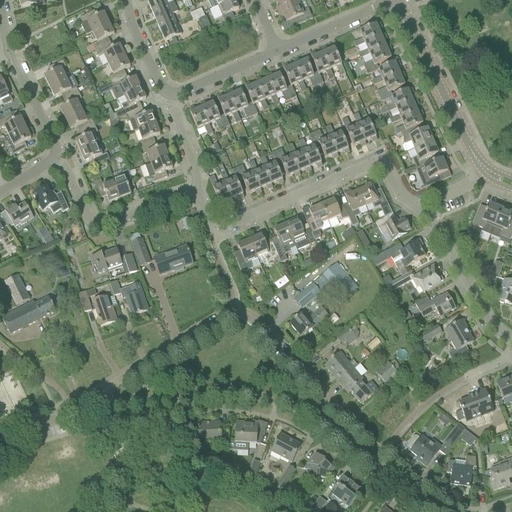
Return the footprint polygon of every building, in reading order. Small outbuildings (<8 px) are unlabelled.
[(44,4),(42,0),(19,0),(21,9),(44,4)] [(151,12),(167,5),(165,0),(151,0),(147,2),(151,12)] [(211,10),(233,0),(206,0),(207,0),(211,10)] [(233,0),(211,10),(218,7),(222,17),(225,24),(234,20),(231,14),(238,10),(233,0)] [(296,0),(281,0),(277,2),(279,8),(276,9),(278,14),(304,3),(304,2),(299,5),(296,0)] [(151,12),(156,22),(172,15),(177,13),(173,3),(167,5),(151,12)] [(312,20),(308,11),(304,3),(278,14),(280,19),(284,17),(286,23),(290,22),(293,28),(312,20)] [(92,13),(79,19),(82,25),(80,26),(86,36),(92,33),(108,25),(103,14),(95,18),(92,13)] [(160,32),(176,25),(172,15),(156,22),(160,32)] [(208,22),(202,25),(204,31),(211,29),(208,22)] [(380,27),(379,24),(359,33),(362,40),(353,44),(355,48),(381,37),(378,31),(381,30),(380,27)] [(104,40),(114,35),(108,25),(92,33),(97,43),(92,46),(95,51),(107,46),(104,40)] [(164,42),(180,35),(176,25),(160,32),(164,42)] [(364,52),(358,55),(360,59),(386,48),(383,42),(385,41),(384,38),(385,38),(384,35),(381,37),(364,44),(367,51),(364,52)] [(92,46),(86,49),(89,54),(95,51),(92,46)] [(119,46),(109,51),(107,46),(95,51),(98,57),(102,55),(108,65),(124,57),(119,46)] [(389,49),(390,49),(389,46),(386,48),(360,59),(369,55),(371,62),(362,65),(367,76),(378,71),(376,66),(390,59),(388,53),(390,52),(389,49)] [(345,75),(338,58),(334,49),(327,52),(326,49),(324,50),(323,50),(321,51),(322,54),(330,71),(335,68),(339,77),(345,75)] [(334,80),(330,71),(322,54),(316,57),(315,54),(313,55),(312,54),(310,55),(317,73),(318,76),(319,76),(325,73),(329,82),(334,80)] [(120,72),(130,68),(124,57),(108,65),(113,76),(108,78),(111,84),(122,78),(120,72)] [(60,70),(65,67),(63,61),(50,67),(53,73),(44,78),(49,88),(66,80),(60,70)] [(317,73),(312,75),(306,61),(299,64),(298,62),(296,63),(295,62),(293,63),(294,66),(306,92),(302,83),(308,80),(312,89),(323,85),(319,76),(318,76),(317,73)] [(378,71),(367,76),(378,71),(381,78),(371,82),(373,86),(382,82),(399,75),(397,69),(399,68),(398,65),(399,65),(398,62),(378,71)] [(301,94),(306,92),(294,66),(288,69),(287,66),(285,67),(284,66),(282,68),(290,87),(291,88),(297,85),(301,94)] [(385,89),(376,93),(380,103),(392,98),(390,93),(404,86),(401,80),(404,79),(403,76),(404,76),(403,73),(399,75),(382,82),(385,89)] [(290,87),(285,89),(279,75),(272,78),(271,75),(269,76),(268,75),(266,77),(268,80),(275,96),(281,94),(285,103),(296,98),(291,88),(290,87)] [(4,106),(12,102),(0,77),(0,102),(1,102),(4,106)] [(122,78),(111,84),(114,90),(111,91),(116,101),(117,101),(124,98),(140,89),(135,79),(125,84),(122,78)] [(75,88),(70,90),(66,80),(49,88),(54,99),(64,94),(67,100),(78,94),(75,88)] [(275,96),(268,80),(261,83),(260,80),(258,81),(257,80),(255,81),(256,85),(268,110),(264,101),(270,99),(274,108),(279,106),(275,96)] [(263,113),(268,110),(256,85),(250,87),(249,85),(247,86),(246,85),(244,86),(252,104),(252,106),(253,106),(259,103),(263,113)] [(123,111),(114,115),(117,120),(126,116),(138,111),(136,105),(145,100),(140,89),(124,98),(127,104),(121,106),(123,111)] [(411,93),(412,92),(411,90),(392,98),(380,103),(381,103),(391,99),(394,105),(385,109),(386,113),(396,109),(412,102),(410,96),(412,95),(411,93)] [(252,104),(246,106),(240,92),(234,95),(232,92),(230,93),(230,92),(227,93),(229,97),(240,123),(240,122),(236,113),(242,111),(246,120),(257,115),(253,106),(252,106),(252,104)] [(76,102),(81,100),(78,94),(67,100),(70,105),(60,110),(65,121),(82,112),(76,102)] [(235,125),(240,123),(229,97),(223,100),(221,97),(219,98),(219,97),(216,98),(224,116),(225,118),(231,115),(235,125)] [(416,104),(417,103),(416,101),(412,102),(396,109),(399,116),(386,122),(387,126),(400,121),(417,113),(415,107),(417,106),(416,104)] [(224,116),(219,118),(212,104),(206,107),(205,104),(202,105),(202,104),(199,105),(201,109),(208,125),(214,123),(218,132),(229,127),(225,118),(224,116)] [(212,135),(208,125),(201,109),(195,112),(194,109),(191,110),(191,109),(188,110),(197,130),(204,127),(208,137),(212,135)] [(138,111),(126,116),(129,122),(133,133),(138,131),(155,125),(151,114),(141,117),(138,111)] [(92,120),(87,123),(82,112),(65,121),(70,131),(80,126),(83,132),(95,126),(92,120)] [(421,115),(422,114),(421,112),(417,113),(400,121),(403,127),(394,131),(396,136),(400,134),(413,129),(422,125),(419,118),(422,117),(421,115)] [(368,121),(361,124),(357,115),(353,117),(356,127),(357,126),(364,142),(370,140),(371,142),(374,141),(374,142),(377,141),(368,121)] [(20,119),(10,123),(7,118),(4,119),(0,121),(0,128),(3,128),(8,138),(25,129),(20,119)] [(356,127),(351,129),(347,120),(342,122),(346,131),(353,148),(359,145),(360,147),(363,146),(363,147),(366,146),(364,142),(357,126),(356,127)] [(149,140),(159,136),(155,125),(138,131),(142,142),(137,144),(139,150),(151,145),(149,140)] [(92,135),(97,132),(95,126),(83,132),(85,138),(75,142),(80,153),(97,145),(92,135)] [(340,133),(333,135),(330,127),(325,129),(336,155),(342,152),(344,155),(346,153),(346,154),(349,153),(340,133)] [(21,145),(31,140),(25,129),(8,138),(13,148),(9,150),(12,156),(23,150),(21,145)] [(338,158),(336,155),(325,129),(324,129),(328,139),(322,141),(319,132),(309,136),(313,148),(319,145),(325,160),(332,157),(333,159),(335,158),(335,159),(338,158)] [(426,130),(416,134),(413,129),(400,134),(405,145),(403,146),(406,153),(414,150),(432,142),(426,130)] [(322,167),(313,148),(309,136),(308,136),(313,148),(306,150),(303,141),(298,143),(309,169),(316,166),(317,168),(319,167),(320,168),(322,167)] [(427,159),(437,155),(432,142),(414,150),(417,157),(412,160),(416,171),(429,165),(427,159)] [(311,172),(309,169),(298,143),(301,153),(296,155),(292,146),(287,147),(298,173),(305,171),(306,173),(308,172),(309,173),(311,172)] [(109,153),(102,156),(97,145),(80,153),(84,164),(95,159),(97,165),(111,159),(109,153)] [(164,147),(153,151),(151,145),(139,150),(141,156),(146,154),(150,165),(168,159),(164,147)] [(300,177),(298,173),(287,147),(286,148),(290,157),(285,160),(281,151),(270,155),(273,165),(275,165),(275,166),(281,164),(287,178),(294,175),(295,178),(297,177),(297,178),(300,177)] [(273,165),(268,167),(264,158),(259,159),(271,185),(277,183),(278,185),(280,184),(281,185),(283,184),(275,166),(275,165),(273,165)] [(111,168),(116,165),(114,159),(108,161),(111,168)] [(162,173),(172,170),(168,159),(150,165),(145,167),(148,178),(143,180),(146,186),(164,179),(162,173)] [(272,189),(271,185),(259,159),(259,160),(262,169),(257,172),(253,162),(248,164),(260,190),(266,187),(267,190),(269,189),(270,190),(272,189)] [(425,175),(421,176),(426,188),(438,183),(440,182),(438,177),(440,176),(447,173),(442,160),(439,161),(429,165),(422,168),(425,175)] [(261,194),(260,190),(248,164),(251,173),(245,176),(242,167),(231,171),(234,179),(235,179),(237,183),(242,181),(248,195),(255,192),(256,195),(258,194),(259,195),(261,194)] [(133,183),(129,174),(127,169),(121,171),(123,178),(113,182),(119,200),(130,196),(127,186),(133,183)] [(235,179),(234,179),(228,182),(224,173),(220,174),(231,200),(237,198),(238,200),(241,199),(241,200),(244,199),(237,183),(235,179)] [(233,204),(231,200),(220,174),(220,175),(223,184),(217,186),(213,177),(209,179),(220,205),(226,202),(227,205),(230,204),(230,205),(233,204)] [(113,182),(102,186),(100,181),(94,183),(99,196),(105,193),(108,204),(119,200),(113,182)] [(380,207),(374,193),(370,185),(364,188),(365,189),(358,192),(365,208),(372,205),(374,210),(380,207)] [(60,193),(53,198),(46,187),(32,196),(43,213),(49,209),(53,215),(60,211),(62,214),(68,210),(60,193)] [(358,211),(365,208),(358,192),(351,195),(351,194),(345,196),(351,212),(346,214),(348,218),(352,228),(357,225),(354,218),(360,216),(358,211)] [(342,206),(337,208),(333,201),(321,206),(328,222),(330,228),(328,222),(336,219),(337,223),(348,218),(346,214),(342,206)] [(15,206),(4,213),(10,221),(9,222),(5,224),(6,227),(8,229),(13,227),(14,228),(19,225),(20,227),(25,224),(33,219),(26,208),(24,205),(17,209),(15,206)] [(482,232),(490,236),(494,226),(501,210),(488,205),(487,209),(480,207),(472,226),(482,230),(482,232)] [(330,228),(328,222),(321,206),(308,212),(311,219),(306,222),(309,230),(311,234),(314,242),(320,239),(320,236),(318,231),(321,230),(322,232),(330,228)] [(386,217),(392,214),(388,206),(380,210),(384,219),(387,217),(386,217)] [(511,235),(511,220),(511,218),(511,214),(501,210),(494,226),(490,236),(498,239),(499,237),(510,241),(511,235)] [(395,219),(389,223),(387,217),(384,219),(375,223),(381,236),(387,233),(391,242),(407,234),(406,232),(410,230),(404,220),(398,224),(395,219)] [(302,232),(301,228),(297,220),(286,225),(293,242),(297,251),(315,243),(314,242),(311,234),(309,230),(306,222),(309,230),(302,232)] [(297,251),(293,242),(286,225),(274,231),(279,243),(272,246),(278,258),(280,264),(286,261),(284,255),(289,253),(288,250),(294,248),(296,252),(297,251)] [(139,235),(129,239),(131,245),(132,245),(141,241),(139,235)] [(49,236),(42,240),(46,247),(54,243),(49,236)] [(261,236),(249,241),(257,260),(263,257),(266,262),(267,263),(273,260),(278,258),(272,246),(271,243),(265,246),(261,236)] [(387,252),(370,262),(374,268),(390,259),(401,278),(406,275),(404,270),(416,263),(425,258),(419,248),(422,247),(419,240),(410,245),(402,250),(403,252),(391,258),(387,252)] [(470,240),(465,243),(468,249),(473,246),(470,240)] [(141,267),(149,264),(141,241),(132,245),(141,267)] [(260,266),(257,260),(249,241),(237,247),(241,257),(235,259),(241,274),(260,266)] [(182,268),(192,264),(186,248),(154,260),(160,276),(174,271),(174,272),(182,269),(182,268)] [(123,258),(119,260),(116,250),(105,254),(105,256),(104,256),(101,255),(90,259),(93,268),(97,267),(97,270),(96,270),(98,275),(107,272),(106,271),(121,266),(124,276),(137,272),(134,265),(131,255),(123,258)] [(322,259),(327,255),(325,250),(319,253),(322,259)] [(497,279),(502,265),(495,262),(490,277),(497,279)] [(312,285),(294,301),(302,311),(320,295),(318,292),(329,283),(345,301),(357,290),(336,266),(313,286),(312,285)] [(437,273),(433,267),(414,278),(411,273),(392,283),(385,287),(389,294),(412,281),(417,289),(419,288),(422,294),(432,288),(440,283),(443,282),(437,273)] [(59,281),(70,276),(67,268),(56,272),(59,281)] [(289,282),(295,279),(292,271),(286,274),(289,282)] [(15,307),(30,300),(18,276),(3,283),(15,307)] [(284,277),(279,281),(283,287),(288,283),(284,277)] [(388,277),(381,281),(385,287),(392,283),(388,277)] [(511,283),(503,281),(498,298),(497,298),(495,302),(503,305),(503,304),(511,306),(511,303),(511,283)] [(113,297),(121,294),(117,282),(109,285),(113,297)] [(148,312),(144,302),(138,285),(122,290),(125,298),(131,317),(148,312)] [(85,293),(78,296),(84,314),(91,311),(87,299),(85,293)] [(439,319),(455,310),(446,295),(440,298),(440,297),(430,303),(427,298),(414,305),(422,320),(435,312),(439,319)] [(257,305),(263,302),(260,296),(254,299),(257,305)] [(108,297),(92,302),(98,319),(97,320),(100,328),(117,323),(113,313),(112,308),(117,306),(113,298),(109,299),(108,297)] [(55,313),(51,304),(48,298),(34,305),(33,303),(10,315),(1,319),(10,336),(55,313)] [(405,322),(411,319),(406,311),(401,315),(405,322)] [(306,322),(301,316),(297,319),(290,326),(301,339),(309,333),(312,329),(320,322),(315,315),(306,322)] [(466,332),(467,331),(462,322),(445,332),(456,352),(449,357),(451,362),(468,353),(465,347),(473,343),(466,332)] [(429,332),(420,336),(424,344),(433,339),(442,334),(438,327),(429,332)] [(341,346),(353,337),(347,328),(334,337),(341,346)] [(353,361),(349,364),(340,353),(324,366),(338,383),(352,370),(357,366),(353,361)] [(397,374),(401,371),(392,360),(388,363),(387,362),(374,373),(384,385),(397,374)] [(352,370),(338,383),(347,394),(349,392),(360,405),(371,396),(377,391),(371,383),(364,388),(360,383),(362,382),(359,378),(353,371),(352,370)] [(511,377),(496,384),(499,393),(502,401),(511,397),(511,377)] [(414,379),(408,387),(413,390),(419,383),(414,379)] [(493,414),(488,400),(485,391),(471,396),(472,398),(458,404),(466,424),(493,414)] [(260,445),(267,425),(257,422),(257,425),(236,424),(236,426),(235,426),(234,445),(255,446),(255,445),(260,445)] [(220,448),(219,434),(219,424),(197,425),(198,440),(205,440),(205,441),(212,441),(212,448),(220,448)] [(465,431),(458,425),(443,443),(450,449),(459,439),(458,438),(464,431),(465,431)] [(476,440),(465,431),(464,431),(458,438),(459,439),(470,448),(476,440)] [(291,465),(301,446),(280,435),(269,454),(291,465)] [(420,439),(418,438),(415,437),(413,439),(408,444),(408,446),(409,449),(411,450),(409,452),(419,460),(418,462),(426,468),(439,451),(441,448),(432,442),(430,444),(421,437),(420,439)] [(329,476),(334,470),(315,455),(303,470),(309,471),(308,479),(325,481),(326,476),(329,476)] [(226,473),(227,457),(220,457),(219,473),(226,473)] [(476,471),(475,459),(466,457),(465,463),(455,462),(454,463),(448,462),(446,474),(451,475),(450,485),(470,488),(472,471),(476,471)] [(492,470),(483,474),(485,478),(489,477),(490,480),(487,481),(489,486),(491,485),(493,492),(506,487),(506,484),(507,481),(508,481),(511,479),(511,461),(511,460),(491,467),(492,470)] [(255,478),(260,464),(253,462),(248,477),(255,478)] [(281,493),(289,480),(283,476),(274,489),(281,493)] [(353,487),(350,485),(343,477),(337,485),(339,486),(333,494),(331,493),(327,498),(327,499),(327,501),(337,508),(340,503),(348,510),(355,500),(353,499),(360,490),(354,486),(353,487)] [(319,511),(326,504),(319,498),(308,511),(319,511)]
